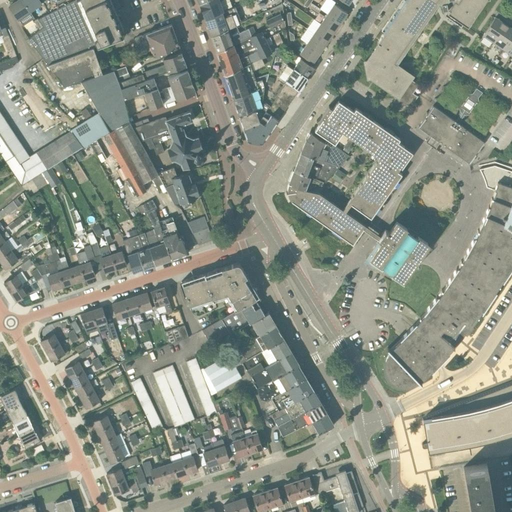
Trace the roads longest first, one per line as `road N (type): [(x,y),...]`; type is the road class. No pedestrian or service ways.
road 1 (residential): [(11,321),(273,236)]
road 2 (residential): [(151,511),(285,466),(360,427)]
road 3 (tertiary): [(263,170),(381,0)]
road 4 (residential): [(273,236),(269,263),(338,398),(358,412)]
road 5 (residential): [(263,170),(231,145),(178,0)]
road 6 (residential): [(384,416),(471,369),(511,314)]
road 7 (residential): [(84,461),(11,321)]
road 8 (tertiary): [(353,369),(273,236)]
